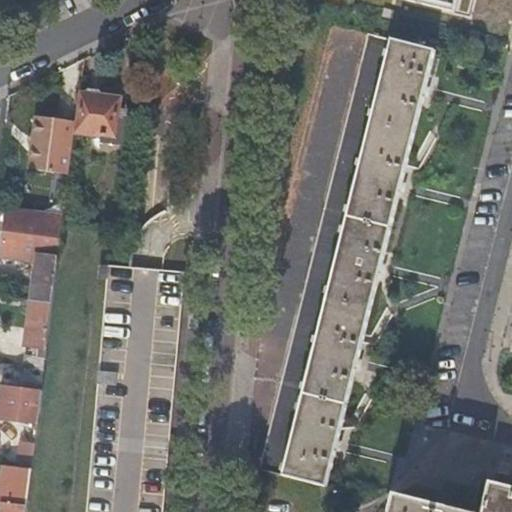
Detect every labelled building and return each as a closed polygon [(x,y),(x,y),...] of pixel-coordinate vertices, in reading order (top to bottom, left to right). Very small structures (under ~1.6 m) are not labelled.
[(388,0),(388,3),(402,6),(403,0),(450,11),(452,0),(388,0)] [(369,35),(272,420),(260,469),(327,486),(365,336),(381,273),(383,265),(402,192),(431,75),(438,52),(369,35)] [(120,142),(124,120),(117,119),(120,96),(82,91),(77,130),(103,134),(102,139),(120,142)] [(68,173),(75,119),(35,114),(32,138),(36,138),(33,168),(68,173)] [(36,138),(32,138),(28,167),(33,168),(36,138)] [(63,214),(0,205),(0,222),(2,223),(0,244),(0,256),(37,262),(32,301),(52,304),(62,223),(63,214)] [(52,304),(32,301),(26,346),(36,347),(35,356),(22,355),(21,364),(29,365),(28,374),(15,372),(16,366),(0,364),(0,383),(3,384),(41,389),(49,331),(52,304)] [(41,389),(3,384),(0,410),(0,417),(37,422),(39,405),(41,389)] [(34,446),(34,443),(21,441),(17,466),(31,468),(33,446),(34,446)] [(25,511),(31,468),(17,466),(3,464),(0,486),(0,501),(2,502),(0,511),(25,511)] [(433,502),(405,494),(403,501),(397,500),(393,511),(511,511),(511,485),(492,480),(484,511),(472,511),(451,506),(433,502)] [(435,494),(433,502),(451,506),(453,499),(435,494)]
